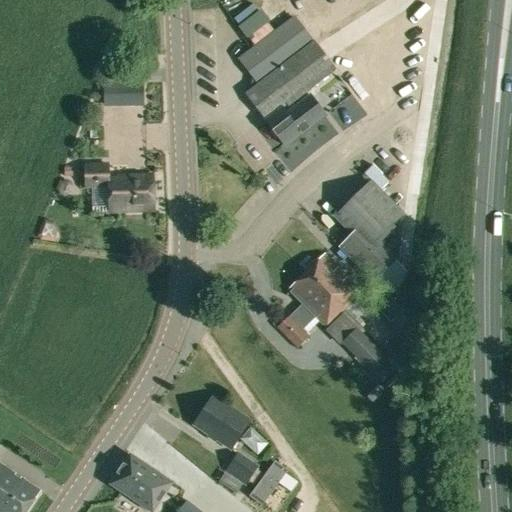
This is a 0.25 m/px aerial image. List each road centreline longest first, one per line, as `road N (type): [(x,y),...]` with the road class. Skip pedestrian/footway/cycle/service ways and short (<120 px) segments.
road 1 (tertiary): [(67,511),(144,407),(183,316),(188,254),(175,0)]
road 2 (primary): [(493,511),(485,354),(494,110),(511,1)]
road 3 (unknown): [(144,407),(223,500)]
